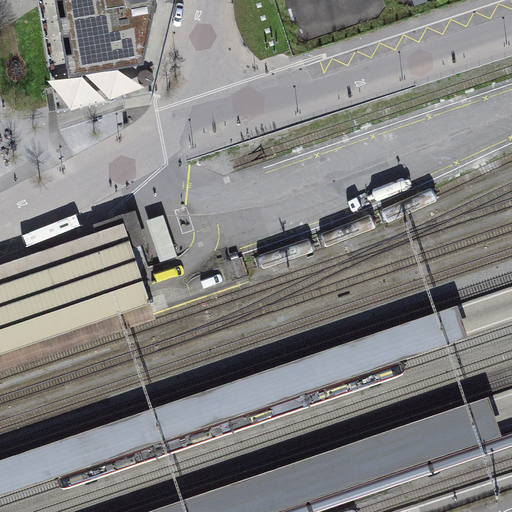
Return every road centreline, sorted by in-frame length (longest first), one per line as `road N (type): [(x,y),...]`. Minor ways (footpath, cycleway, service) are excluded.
road 1 (residential): [(209,110),(334,82),(511,26)]
road 2 (residential): [(0,229),(209,110)]
